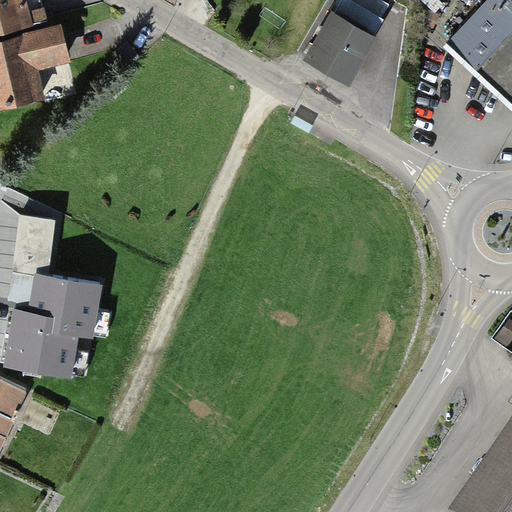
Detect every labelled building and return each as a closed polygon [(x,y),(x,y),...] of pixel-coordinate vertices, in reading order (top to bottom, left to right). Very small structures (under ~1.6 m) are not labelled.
[(15,0),(0,0),(0,42),(44,33),(40,13),(19,18),(15,0)] [(511,12),(499,0),(488,0),(445,46),(511,110),(511,108),(511,12)] [(330,20),(304,66),(343,88),(369,43),(330,20)] [(52,30),(44,33),(0,46),(0,114),(38,102),(30,75),(63,64),(52,30)] [(102,284),(33,273),(27,312),(13,309),(4,368),(71,378),(78,337),(93,339),(102,284)] [(0,390),(0,421),(6,424),(18,399),(0,390)] [(0,440),(4,442),(11,427),(6,424),(0,421),(0,440)] [(511,511),(511,433),(456,511),(511,511)]
